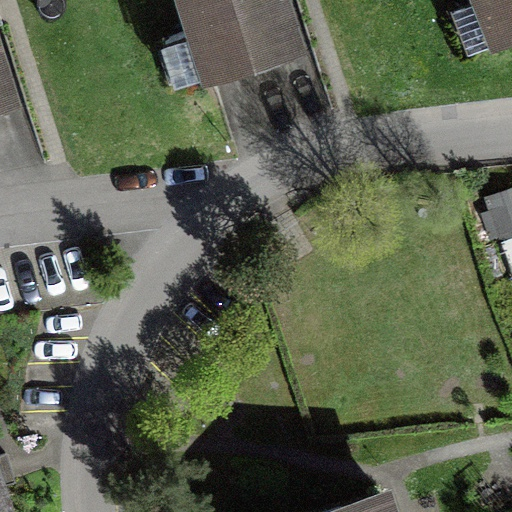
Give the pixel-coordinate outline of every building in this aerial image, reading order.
[(165,0),(193,83),(303,48),(287,0),(165,0)] [(511,0),(478,0),(495,42),(511,35),(511,0)] [(0,47),(0,104),(16,99),(0,47)] [(392,511),(382,482),(293,511),(392,511)] [(8,511),(0,488),(0,511),(8,511)]
